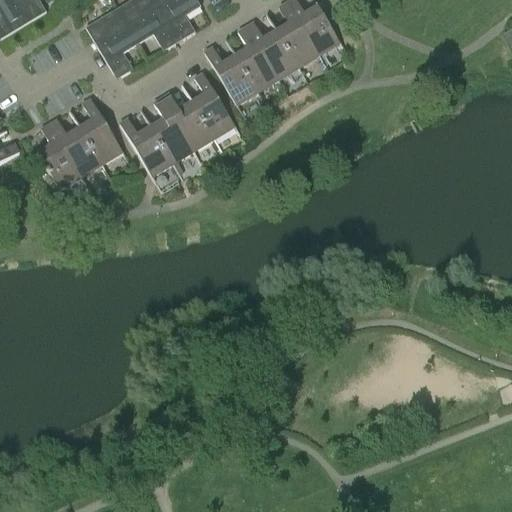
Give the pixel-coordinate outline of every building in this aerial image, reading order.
[(37,0),(0,0),(0,14),(2,18),(0,19),(0,42),(46,14),(37,0)] [(162,54),(178,45),(151,0),(136,0),(116,12),(138,47),(153,38),(162,54)] [(151,0),(178,45),(195,35),(185,19),(201,9),(195,0),(151,0)] [(294,0),(293,0),(286,5),(317,55),(338,42),(320,12),(307,20),(294,0)] [(290,31),(278,38),(296,68),(317,55),(286,5),(277,10),(290,31)] [(122,56),(138,47),(116,12),(85,31),(116,82),(132,73),(122,56)] [(296,68),(278,38),(266,45),(253,25),(245,30),(276,80),(296,68)] [(249,56),(237,63),(255,93),(276,80),(245,30),(237,35),(249,56)] [(255,93),(237,63),(225,71),(212,50),(203,56),(234,106),(255,93)] [(205,102),(193,110),(211,139),(232,127),(201,77),(193,82),(205,102)] [(211,139),(193,110),(181,117),(168,97),(160,102),(191,151),(211,139)] [(93,128),(82,135),(100,164),(120,152),(91,102),(81,108),(93,128)] [(164,127),(152,135),(170,164),(191,151),(160,102),(152,107),(164,127)] [(170,164),(152,135),(139,142),(127,122),(118,128),(149,177),(170,164)] [(57,123),(50,127),(80,176),(100,164),(82,135),(69,143),(57,123)] [(80,176),(50,127),(41,132),(53,152),(40,160),(58,190),(80,176)] [(0,165),(19,154),(15,147),(0,155),(0,165)]
